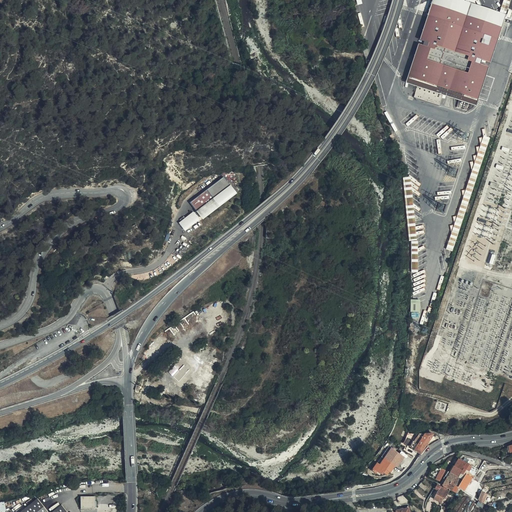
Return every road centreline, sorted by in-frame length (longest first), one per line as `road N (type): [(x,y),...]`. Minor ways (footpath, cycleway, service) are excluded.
road 1 (primary): [(395,0),(352,103),(294,179),(111,324),(0,385)]
road 2 (tertiary): [(0,326),(29,302),(37,261),(58,235),(117,208),(125,196),(112,189),(54,192),(0,226)]
road 3 (tertiary): [(511,436),(444,446),(385,491),(297,502),(241,494),(204,511)]
road 4 (primary): [(244,231),(333,141),(372,75),(400,0)]
road 5 (primary): [(128,367),(163,305),(244,231)]
road 6 (tertiary): [(119,330),(108,298),(92,287),(58,324),(0,346)]
road 7 (primary): [(131,511),(128,389)]
